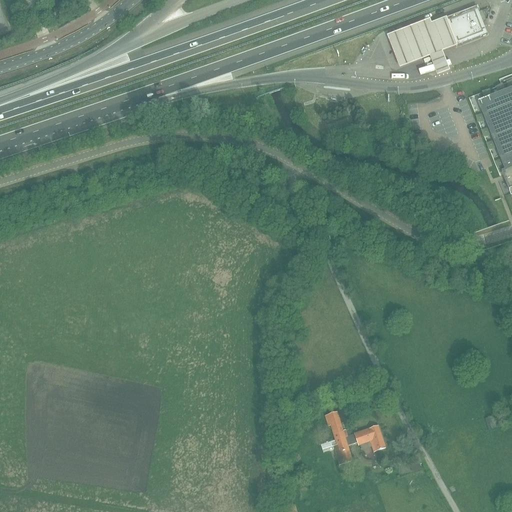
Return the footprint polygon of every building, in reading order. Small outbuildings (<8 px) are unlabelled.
[(447,21),(457,48),(458,49),(489,37),(477,8),(447,19),(447,21)] [(431,27),(430,23),(387,40),(399,72),(429,60),(437,81),(450,76),(442,56),(458,50),(458,49),(457,48),(447,21),(431,27)] [(484,100),(478,102),(481,109),(482,108),(507,170),(505,171),(502,172),(502,173),(502,174),(503,174),(503,175),(509,191),(510,191),(510,190),(510,189),(511,187),(511,90),(485,102),(484,100)] [(354,461),(347,437),(351,436),(349,429),(347,430),(341,411),(326,416),(330,426),(332,425),(339,446),(335,447),(341,465),(345,464),(354,461)] [(369,430),(359,433),(354,435),(358,446),(370,442),(373,452),(385,448),(378,427),(369,430)] [(316,445),(327,444),(326,437),(315,438),(316,445)] [(293,511),(289,499),(281,502),(284,511),(293,511)]
